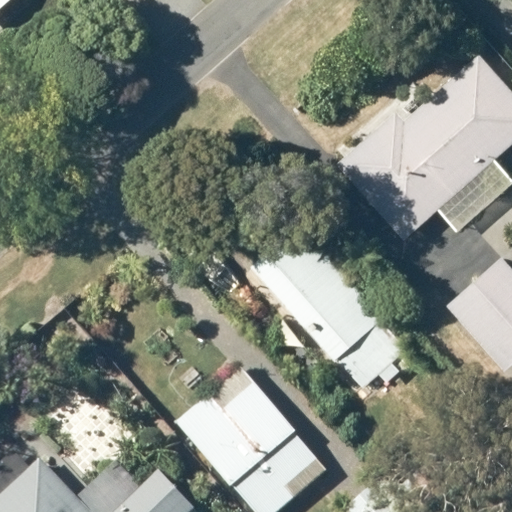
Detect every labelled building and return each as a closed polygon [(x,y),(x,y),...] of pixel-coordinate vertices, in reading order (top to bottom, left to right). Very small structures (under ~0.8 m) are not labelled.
[(0,0),(0,36),(4,41),(51,0),(0,0)] [(511,145),(511,90),(479,52),(349,162),(413,237),(446,209),(461,228),(511,185),(511,171),(499,156),(511,145)] [(422,348),(304,226),(263,265),(381,387),(422,348)] [(511,368),(511,260),(506,254),(452,303),(511,369),(511,368)] [(285,511),(334,468),(242,368),(184,421),(267,511),(285,511)] [(123,511),(101,511),(46,455),(0,498),(0,511),(201,511),(164,473),(123,511)]
